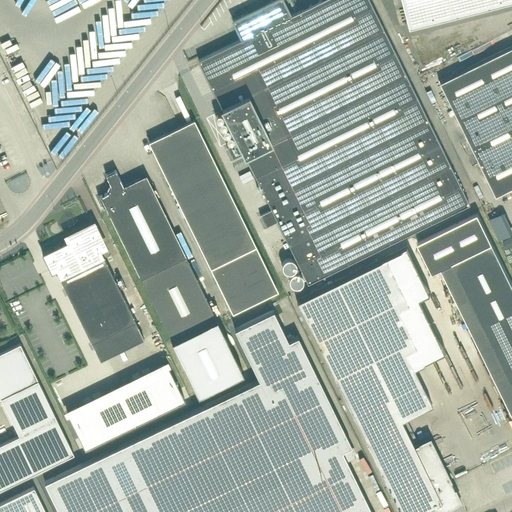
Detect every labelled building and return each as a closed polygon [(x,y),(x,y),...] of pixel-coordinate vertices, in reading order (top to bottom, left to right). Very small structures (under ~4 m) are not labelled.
[(317,0),(289,14),(282,0),(271,0),(232,19),(241,38),(198,59),(238,140),(226,146),(232,158),(243,152),(271,208),(259,214),(265,226),(277,220),(307,282),(468,203),(369,0),(317,0)] [(400,0),(407,25),(504,0),(400,0)] [(511,45),(438,81),(494,195),(511,186),(511,45)] [(193,118),(148,140),(231,311),(277,289),(193,118)] [(105,192),(98,196),(103,206),(104,205),(122,241),(140,277),(197,394),(199,393),(243,372),(185,255),(145,173),(122,185),(115,169),(105,174),(109,182),(105,192)] [(249,170),(238,175),(242,183),(253,178),(249,170)] [(511,283),(477,212),(417,241),(432,271),(441,267),(511,412),(511,283)] [(42,253),(51,272),(55,269),(91,341),(134,320),(99,248),(104,246),(93,223),(95,222),(95,221),(66,235),(68,240),(42,253)] [(295,300),(399,511),(416,511),(432,505),(435,511),(436,511),(460,500),(429,437),(414,444),(401,418),(431,404),(414,368),(446,352),(419,297),(430,292),(407,245),(295,300)] [(259,378),(44,481),(59,511),(371,511),(346,459),(356,454),(297,335),(287,339),(273,309),(234,328),(259,378)] [(0,487),(73,452),(28,360),(19,342),(0,351),(0,396),(18,434),(0,442),(0,487)] [(165,362),(66,410),(84,447),(183,399),(165,362)] [(0,511),(45,511),(33,485),(0,501),(0,511)]
